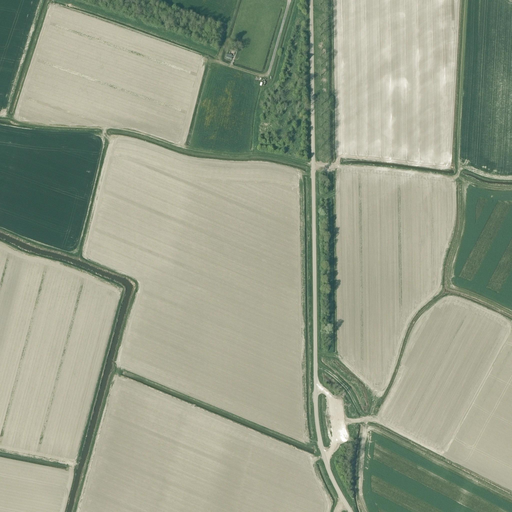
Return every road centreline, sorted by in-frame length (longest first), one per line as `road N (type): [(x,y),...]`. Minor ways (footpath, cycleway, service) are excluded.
road 1 (unclassified): [(350,511),(327,468),(316,414),(311,0)]
road 2 (residential): [(218,62),(268,72),(289,0)]
